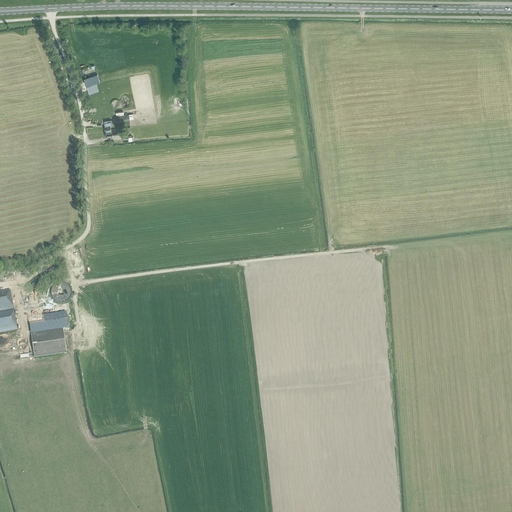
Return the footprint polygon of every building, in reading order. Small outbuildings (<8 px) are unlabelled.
[(97,75),(85,79),(88,87),(100,83),(97,75)] [(106,121),(105,121),(104,121),(104,126),(104,127),(106,138),(112,137),(111,130),(110,126),(112,126),(111,120),(106,121)] [(113,129),(114,137),(122,135),(122,128),(113,129)] [(61,273),(59,270),(53,274),(51,276),(53,278),(61,273)] [(0,310),(10,309),(10,310),(0,311),(0,332),(17,329),(9,290),(0,291),(0,310)] [(36,328),(67,325),(66,316),(35,319),(36,328)] [(63,329),(30,334),(34,358),(66,353),(63,329)]
